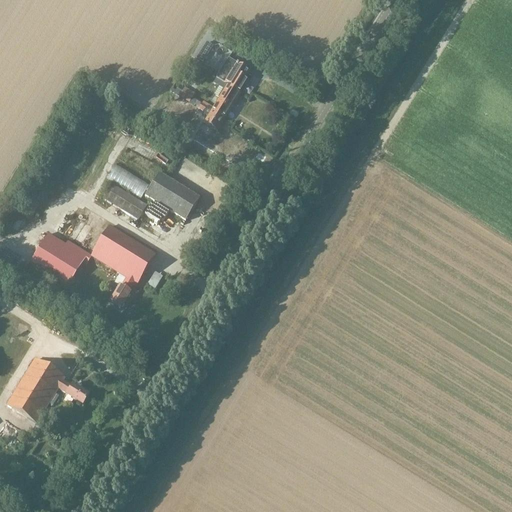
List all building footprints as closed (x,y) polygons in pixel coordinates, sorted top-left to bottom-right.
[(214,51),(212,56),(223,61),(225,56),(214,51)] [(248,73),(239,67),(227,60),(215,79),(239,94),(247,82),(244,80),(248,73)] [(224,119),(239,94),(215,79),(212,84),(224,91),(213,109),(203,102),(201,104),(200,103),(200,104),(224,119)] [(194,94),(184,88),(179,97),(193,106),(196,101),(192,98),(194,94)] [(224,119),(200,104),(197,108),(203,112),(202,114),(208,118),(204,123),(204,124),(216,131),(224,119)] [(101,128),(107,119),(97,113),(92,123),(101,128)] [(115,154),(126,136),(120,132),(109,151),(115,154)] [(129,152),(141,162),(151,149),(138,140),(129,152)] [(85,192),(98,171),(79,158),(66,180),(85,192)] [(140,201),(145,193),(110,172),(105,180),(140,201)] [(145,197),(185,222),(199,200),(159,174),(145,197)] [(31,218),(48,191),(34,183),(17,210),(31,218)] [(111,186),(103,200),(137,221),(146,206),(111,186)] [(91,258),(93,259),(126,279),(121,288),(119,287),(109,304),(120,310),(130,293),(128,292),(134,284),(136,286),(155,256),(110,228),(91,258)] [(93,259),(91,258),(67,243),(65,246),(48,235),(30,264),(69,289),(85,265),(88,267),(93,259)] [(147,290),(155,293),(158,283),(150,280),(147,290)] [(82,406),(89,396),(74,387),(73,388),(63,382),(64,379),(34,361),(6,406),(37,425),(58,390),(68,396),(67,397),(82,406)]
